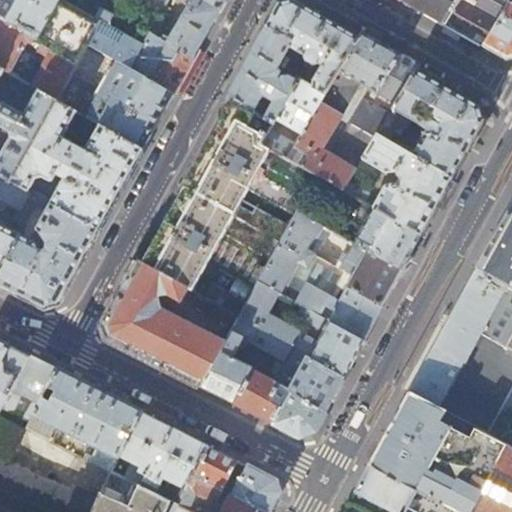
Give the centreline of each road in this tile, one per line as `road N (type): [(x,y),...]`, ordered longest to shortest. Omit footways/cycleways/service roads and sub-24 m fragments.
road 1 (residential): [(254,0),(63,346)]
road 2 (residential): [(325,481),(511,140)]
road 3 (residential): [(325,481),(63,346)]
road 4 (residential): [(352,0),(511,91)]
